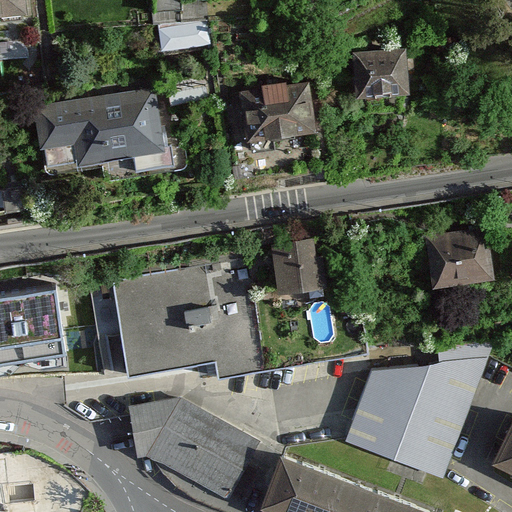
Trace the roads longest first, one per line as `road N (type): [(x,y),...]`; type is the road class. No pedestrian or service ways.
road 1 (motorway): [(511,406),(111,194),(0,146)]
road 2 (residential): [(511,174),(0,249)]
road 3 (motorway): [(0,411),(201,511)]
road 4 (residential): [(146,511),(74,442),(33,420),(0,414)]
